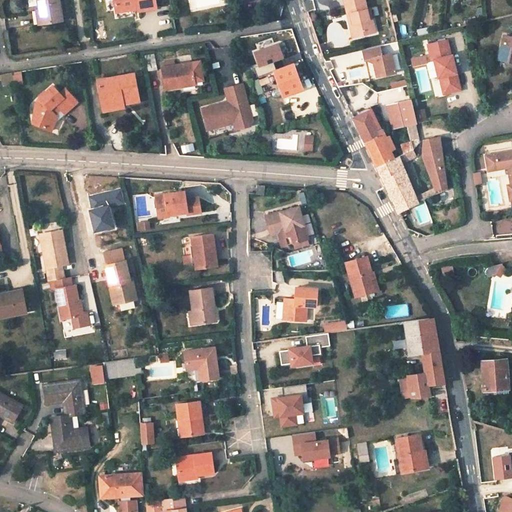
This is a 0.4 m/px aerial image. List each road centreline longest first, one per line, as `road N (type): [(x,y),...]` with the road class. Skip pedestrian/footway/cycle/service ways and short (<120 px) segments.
road 1 (unclassified): [(369,180),(443,315),(477,511)]
road 2 (residential): [(299,22),(2,65),(0,51)]
road 3 (residential): [(238,171),(241,321),(263,480)]
road 4 (unclassified): [(238,171),(0,159)]
road 5 (unclassified): [(299,22),(369,180)]
road 6 (unclassified): [(369,180),(238,171)]
